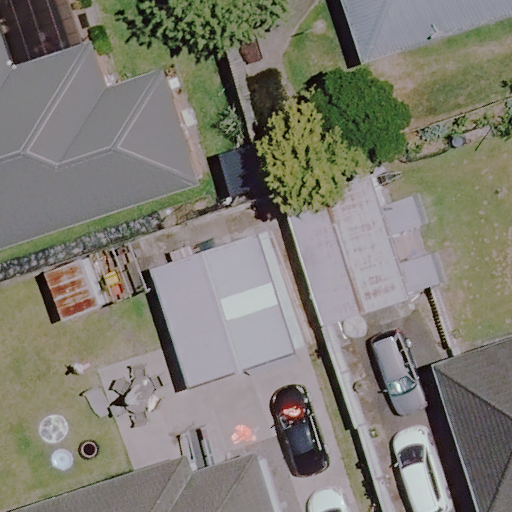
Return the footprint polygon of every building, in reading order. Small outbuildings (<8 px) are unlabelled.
[(342,0),(353,33),(408,16),(458,0),(342,0)] [(21,75),(0,11),(0,254),(201,190),(160,64),(83,89),(74,58),(21,75)] [(411,304),(372,177),(289,203),(328,330),(411,304)] [(299,359),(260,239),(155,272),(194,393),(299,359)] [(511,511),(511,340),(449,360),(495,511),(511,511)] [(276,511),(257,447),(40,511),(276,511)]
